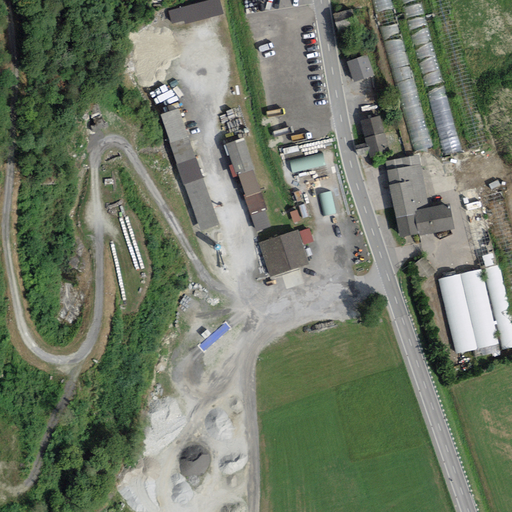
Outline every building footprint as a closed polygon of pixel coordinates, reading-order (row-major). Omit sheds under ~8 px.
[(218,0),(213,0),(169,12),(172,25),(184,22),(185,25),(222,16),(218,0)] [(351,9),(333,14),(338,32),(357,27),(351,9)] [(401,27),(384,29),(389,58),(405,55),(401,27)] [(367,53),(347,60),(355,81),(374,74),(367,53)] [(461,148),(448,94),(433,98),(445,151),(461,148)] [(179,106),(160,113),(201,230),(220,223),(179,106)] [(380,115),(361,121),(367,143),(355,146),(358,158),(389,149),(380,115)] [(424,118),(409,122),(413,135),(428,131),(424,118)] [(244,136),(225,143),(236,174),(238,174),(257,231),(271,227),(265,209),(267,208),(253,168),(255,167),(244,136)] [(418,156),(387,162),(391,183),(388,184),(399,236),(419,232),(419,235),(454,228),(449,202),(429,207),(418,156)] [(325,157),(292,159),(293,171),(326,168),(325,157)] [(333,191),(321,194),(326,217),(338,214),(333,191)] [(298,229),(259,243),(270,277),(310,263),(298,229)] [(412,267),(422,282),(437,272),(427,257),(412,267)] [(500,345),(484,269),(441,279),(457,354),(500,345)]
